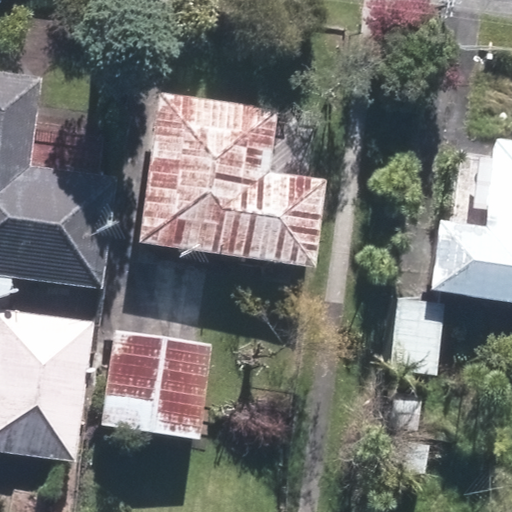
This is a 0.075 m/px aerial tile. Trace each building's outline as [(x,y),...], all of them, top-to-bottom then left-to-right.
[(0,283),(89,297),(106,185),(19,172),(32,83),(0,78),(0,283)] [(146,96),(124,249),(302,275),(324,122),(146,96)] [(424,224),(413,296),(511,310),(511,145),(461,138),(447,228),(424,224)] [(433,304),(380,301),(377,368),(429,371),(433,304)] [(87,328),(0,315),(0,457),(67,467),(87,328)] [(105,336),(91,430),(190,444),(204,350),(105,336)] [(422,394),(385,391),(377,478),(414,481),(422,394)]
